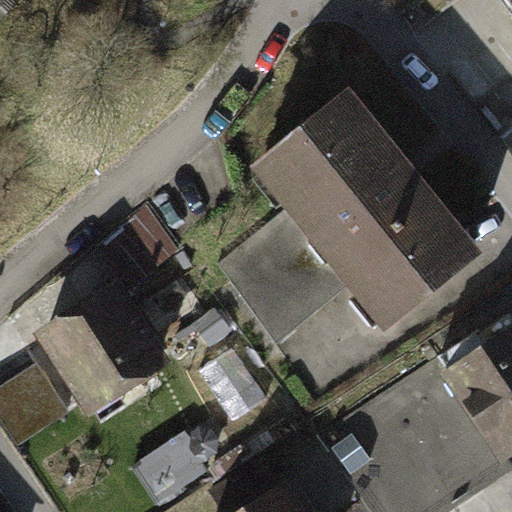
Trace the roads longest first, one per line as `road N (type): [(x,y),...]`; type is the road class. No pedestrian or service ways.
road 1 (residential): [(0,302),(132,183),(298,0)]
road 2 (residential): [(369,0),(511,180)]
